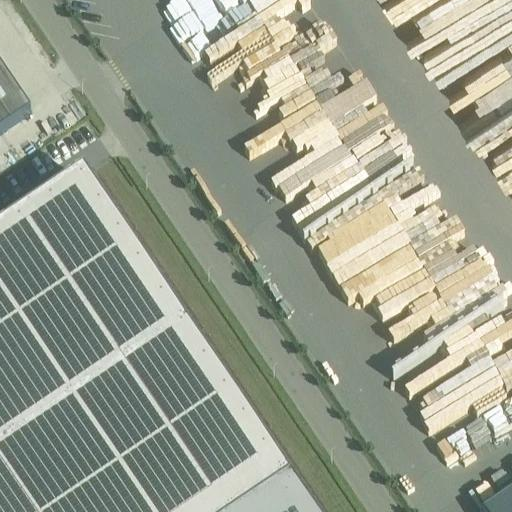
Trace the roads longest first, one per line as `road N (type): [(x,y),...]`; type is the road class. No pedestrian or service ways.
road 1 (unknown): [(453,511),(280,232),(306,193),(409,123),(429,120),(460,146),(511,223)]
road 2 (unclassified): [(382,511),(34,0)]
